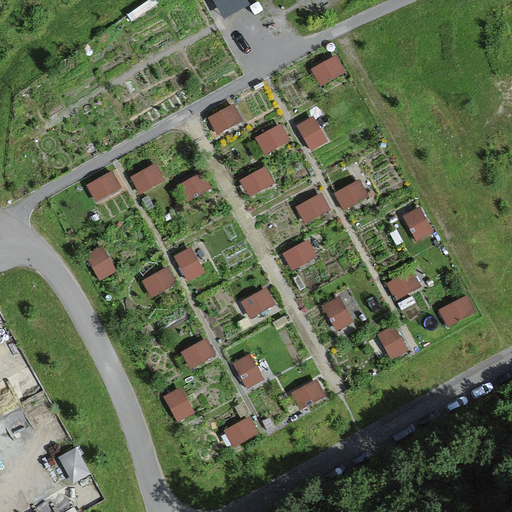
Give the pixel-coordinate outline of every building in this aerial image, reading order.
[(209,0),(221,20),(250,4),(247,0),(209,0)] [(337,57),(311,71),(321,89),(346,75),(337,57)] [(234,106),(208,119),(217,137),(243,124),(234,106)] [(315,118),(297,127),(311,154),(329,144),(315,118)] [(281,127),(255,140),(264,157),(290,143),(281,127)] [(154,166),(130,179),(140,198),(165,184),(154,166)] [(265,168),(240,183),(249,199),(274,184),(265,168)] [(121,190),(112,173),(87,187),(96,204),(121,190)] [(203,174),(177,187),(187,204),(212,191),(203,174)] [(360,181),(335,195),(344,213),(370,199),(360,181)] [(321,195),(296,208),(306,226),(331,212),(321,195)] [(421,208),(403,217),(416,243),(434,234),(421,208)] [(309,241),(282,256),(292,273),(318,258),(309,241)] [(103,248),(85,257),(99,282),(116,272),(103,248)] [(191,249),(174,258),(188,284),(205,275),(191,249)] [(168,269),(143,282),(152,299),(177,286),(168,269)] [(412,272),(387,285),(396,303),(421,289),(412,272)] [(266,291),(241,304),(250,320),(275,307),(266,291)] [(468,296),(439,311),(448,328),(477,314),(468,296)] [(340,299),(323,308),(337,333),(354,324),(340,299)] [(394,327),(377,336),(391,363),(409,353),(394,327)] [(217,357),(207,340),(182,355),(192,372),(217,357)] [(250,355),(233,364),(248,390),(265,381),(250,355)] [(317,381),(291,395),(300,411),(326,398),(317,381)] [(181,389),(163,399),(177,424),(195,414),(181,389)] [(250,418),(224,433),(234,449),(259,435),(250,418)]
